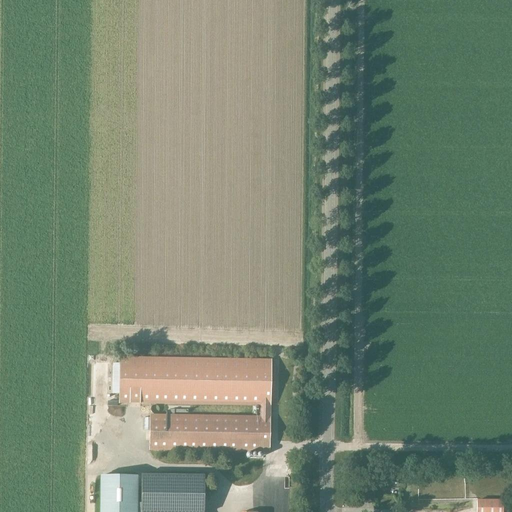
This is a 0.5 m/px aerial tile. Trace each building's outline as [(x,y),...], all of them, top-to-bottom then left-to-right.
[(269,452),(270,417),(271,359),(119,357),(119,404),(260,406),(260,417),(150,415),(149,450),(269,452)] [(136,477),(100,476),(99,511),(141,511),(142,495),(136,495),(136,477)] [(203,511),(203,478),(142,477),(142,495),(141,511),(203,511)] [(402,497),(408,489),(402,485),(396,493),(402,497)] [(503,511),(503,501),(476,501),(476,511),(503,511)]
